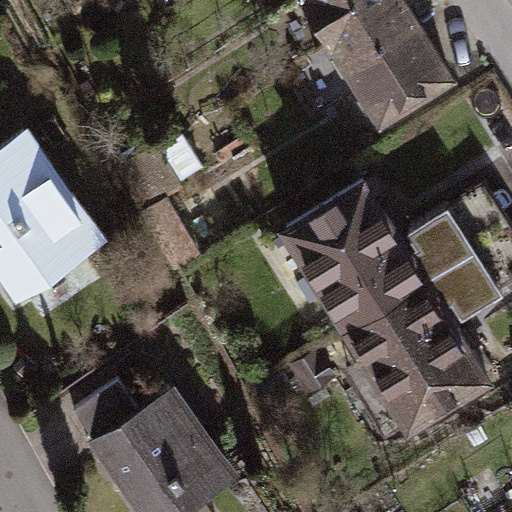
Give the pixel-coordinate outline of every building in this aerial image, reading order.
[(420,0),(313,0),(389,121),(466,73),(420,0)] [(43,126),(0,152),(0,264),(19,294),(112,236),(43,126)] [(140,183),(193,176),(188,139),(135,146),(140,183)] [(374,170),(285,222),(404,427),(493,375),(374,170)] [(178,376),(91,431),(142,511),(193,511),(244,480),(178,376)]
